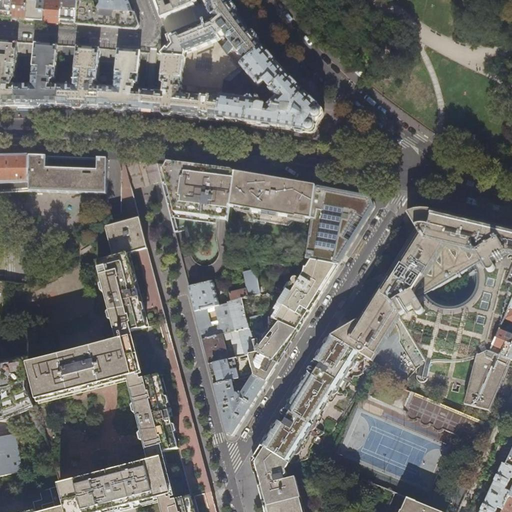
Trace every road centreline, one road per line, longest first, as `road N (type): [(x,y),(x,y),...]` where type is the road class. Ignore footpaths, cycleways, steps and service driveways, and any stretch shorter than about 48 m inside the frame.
road 1 (secondary): [(0,130),(145,134),(414,174)]
road 2 (residential): [(228,470),(414,174)]
road 3 (residential): [(414,174),(408,142),(336,82),(263,0)]
road 4 (residential): [(0,29),(145,39),(151,24),(141,0)]
road 5 (residential): [(228,470),(183,301)]
road 6 (residential): [(463,511),(511,398)]
